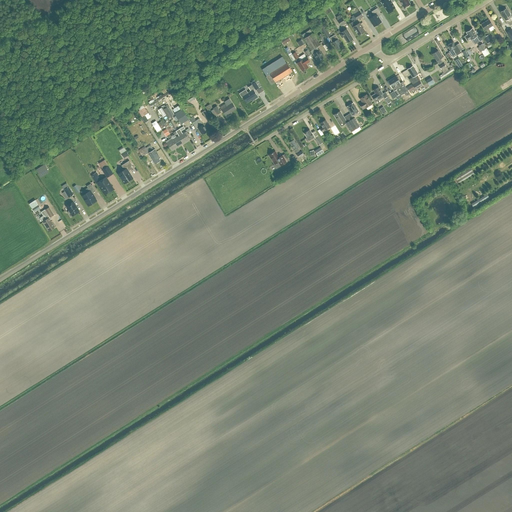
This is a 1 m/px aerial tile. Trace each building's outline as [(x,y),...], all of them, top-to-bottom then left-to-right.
[(389,0),(383,0),(381,2),(388,12),(395,7),(389,0)] [(374,15),(369,18),(374,27),(382,22),(378,16),(381,14),(377,8),(371,11),(374,15)] [(511,20),(510,17),(511,16),(506,8),(500,12),(505,20),(506,20),(507,22),(511,20)] [(341,26),(346,23),(342,16),(342,17),(337,19),(341,26)] [(486,31),(488,29),(488,28),(493,25),(489,19),(481,24),(486,31)] [(356,24),(354,20),(351,22),(353,26),(353,27),(358,35),(365,31),(360,22),(356,24)] [(326,38),(330,35),(324,25),(320,27),(326,38)] [(418,34),(415,28),(404,34),(407,40),(418,34)] [(479,34),(477,35),(472,28),(466,32),(468,34),(465,36),(467,41),(470,39),(471,39),(474,44),(482,39),(479,34)] [(311,50),(316,47),(320,45),(310,29),(301,35),(311,50)] [(353,39),(347,29),(341,32),(341,33),(339,34),(342,38),(344,37),(347,43),(353,39)] [(322,33),(319,35),(324,44),(327,42),(323,36),(324,35),(322,33)] [(337,49),(342,46),(338,39),(335,34),(330,38),(332,42),(332,43),(334,46),(335,46),(337,49)] [(487,43),(492,41),(488,35),(483,37),(487,43)] [(287,36),(280,40),(283,45),(290,40),(287,36)] [(449,42),(456,53),(457,55),(460,52),(459,51),(462,49),(459,43),(456,45),(455,45),(453,40),(449,42)] [(457,55),(449,42),(445,45),(447,48),(453,57),(457,55)] [(486,48),(482,43),(479,45),(482,51),(481,51),(484,56),(490,53),(486,48)] [(311,50),(310,51),(312,55),(314,54),(318,61),(324,57),(319,50),(317,48),(316,47),(311,50)] [(442,62),(440,59),(442,57),(438,50),(432,53),(437,61),(439,64),(442,62)] [(298,58),(295,59),(297,62),(297,63),(302,71),(308,67),(306,64),(310,61),(307,56),(306,57),(304,54),(299,57),(298,58)] [(287,63),(283,57),(262,70),(267,76),(266,76),(271,85),(292,71),(287,63)] [(416,90),(422,86),(416,75),(418,74),(413,66),(407,69),(412,77),(409,79),(416,90)] [(400,94),(400,96),(405,93),(404,91),(407,90),(404,84),(402,85),(400,83),(396,76),(392,78),(398,89),(397,90),(400,94)] [(400,94),(397,90),(398,89),(392,78),(388,81),(394,91),(390,94),(393,98),(400,94)] [(252,84),(255,89),(259,87),(261,86),(258,80),(255,82),(252,84)] [(375,100),(379,98),(378,97),(383,93),(379,86),(373,90),(376,94),(372,96),(375,100)] [(245,89),(239,93),(242,97),(243,96),(246,102),(251,99),(252,100),(258,97),(253,89),(248,93),(245,89)] [(164,95),(158,99),(159,101),(170,94),(169,92),(168,93),(164,95)] [(189,102),(196,98),(193,92),(186,97),(189,102)] [(173,93),(167,97),(174,109),(180,105),(173,93)] [(368,98),(366,94),(360,98),(362,102),(359,103),(363,109),(365,107),(366,107),(372,104),(370,101),(371,100),(369,97),(368,98)] [(224,101),(225,103),(220,107),(226,117),(232,112),(236,109),(229,98),(224,101)] [(352,115),(359,111),(353,102),(347,107),(352,115)] [(174,109),(173,110),(175,113),(182,109),(180,105),(174,109)] [(145,115),(148,113),(144,107),(138,111),(142,117),(145,115)] [(169,117),(172,115),(167,108),(164,110),(169,117)] [(182,109),(175,113),(181,123),(188,119),(182,109)] [(339,124),(346,120),(340,111),(334,115),(339,124)] [(203,124),(199,118),(196,120),(192,123),(196,129),(198,128),(202,134),(207,131),(203,124)] [(350,120),(355,129),(359,126),(354,118),(350,120)] [(324,130),(330,127),(326,119),(320,123),(323,127),(320,129),(322,131),(324,130)] [(351,131),(355,129),(350,120),(346,123),(351,131)] [(156,121),(152,123),(157,131),(161,129),(158,123),(156,121)] [(307,141),(314,136),(310,129),(304,133),(307,137),(305,138),(307,141)] [(185,132),(179,135),(184,143),(190,139),(189,138),(190,137),(186,131),(185,132)] [(178,147),(184,143),(179,135),(173,139),(178,147)] [(178,147),(173,139),(171,140),(169,138),(165,141),(172,151),(178,147)] [(296,143),(294,139),(290,142),(292,146),(292,147),(294,150),(294,149),(296,153),(299,150),(298,147),(299,146),(296,142),(296,143)] [(155,149),(154,150),(148,153),(155,164),(160,160),(159,158),(160,158),(155,149)] [(275,151),(269,155),(274,164),(276,168),(281,165),(286,162),(282,155),(279,157),(275,151)] [(104,160),(99,163),(103,169),(108,165),(104,160)] [(125,183),(133,178),(128,171),(134,167),(129,160),(121,165),(124,170),(118,173),(122,179),(123,182),(124,182),(125,183)] [(36,170),(39,174),(47,169),(45,164),(36,170)] [(107,177),(113,173),(109,168),(108,165),(103,169),(102,169),(107,177)] [(455,178),(459,183),(474,174),(471,168),(455,178)] [(96,184),(97,183),(102,191),(103,190),(105,194),(113,189),(110,184),(110,185),(109,182),(106,177),(101,180),(97,175),(94,177),(94,176),(92,177),(96,184)] [(69,186),(66,183),(62,186),(64,189),(68,197),(74,194),(69,186)] [(92,193),(92,194),(90,191),(94,188),(91,183),(86,186),(89,191),(82,195),(89,206),(96,201),(94,197),(94,196),(92,193)] [(471,204),(475,209),(490,200),(487,194),(471,204)] [(33,208),(40,204),(37,199),(30,203),(33,208)] [(72,216),(79,212),(73,202),(66,206),(69,211),(68,211),(68,212),(69,214),(70,214),(71,214),(72,216)] [(54,215),(49,207),(41,212),(43,216),(41,218),(43,222),(49,231),(55,227),(49,218),(54,215)]
